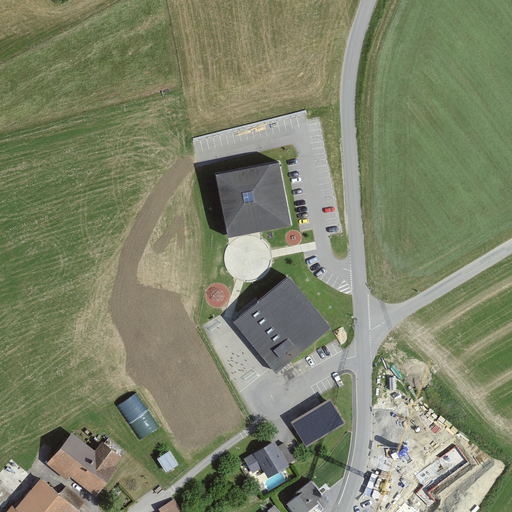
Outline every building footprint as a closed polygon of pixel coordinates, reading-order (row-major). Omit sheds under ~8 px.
[(279,159),(216,169),(227,234),(290,223),(279,159)] [(330,326),(289,279),(235,324),(276,372),(330,326)] [(136,393),(117,406),(141,440),(160,427),(136,393)] [(330,396),(291,419),(307,446),(346,424),(330,396)] [(231,429),(241,415),(226,403),(215,417),(231,429)] [(458,430),(421,404),(412,417),(449,443),(458,430)] [(95,448),(71,430),(46,462),(68,479),(71,475),(97,495),(127,456),(103,438),(95,448)] [(276,438),(244,456),(253,472),(263,466),(269,477),(291,465),(276,438)] [(175,445),(151,460),(161,476),(185,462),(175,445)] [(423,485),(428,492),(468,462),(457,446),(416,475),(423,485)] [(82,511),(41,478),(17,507),(22,511),(82,511)] [(313,481),(287,501),(295,511),(304,511),(325,496),(313,481)] [(415,493),(430,507),(436,502),(428,492),(423,485),(415,493)] [(425,511),(430,507),(415,493),(395,511),(425,511)] [(161,511),(184,511),(175,498),(159,508),(161,511)]
